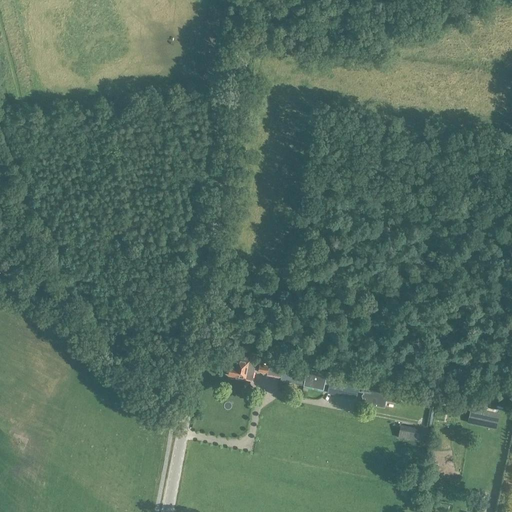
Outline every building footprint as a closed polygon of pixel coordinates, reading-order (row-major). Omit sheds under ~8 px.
[(245,380),(249,357),(243,356),(242,360),(236,359),(235,366),(230,365),(228,374),(236,376),(236,378),(245,380)] [(270,357),(268,367),(267,374),(281,377),(283,370),(285,360),(270,357)] [(259,365),(258,372),(257,372),(267,374),(268,367),(259,365)] [(304,375),(302,385),(303,386),(323,390),(325,384),(329,385),(330,380),(335,381),(337,375),(337,374),(327,372),(307,368),(306,375),(304,375)] [(302,385),(304,375),(283,370),(281,377),(281,380),(299,383),(299,385),(302,385)] [(330,380),(329,385),(327,394),(339,396),(342,382),(335,381),(330,380)] [(342,382),(339,396),(356,400),(358,393),(358,391),(358,388),(358,385),(342,382)] [(360,388),(358,388),(358,391),(364,392),(362,403),(384,407),(385,400),(395,402),(397,393),(387,391),(361,385),(360,388)] [(472,408),(469,423),(496,428),(499,414),(472,408)] [(398,438),(423,443),(426,429),(401,424),(398,438)]
